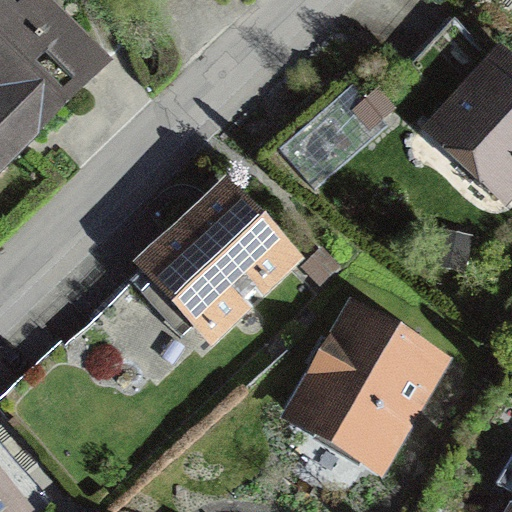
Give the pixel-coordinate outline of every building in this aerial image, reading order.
[(0,0),(0,164),(99,68),(31,0),(0,0)] [(506,224),(511,217),(511,79),(499,68),(424,150),(506,224)] [(208,367),(300,282),(224,200),(132,284),(208,367)] [(380,500),(451,381),(352,322),(281,441),(380,500)] [(0,511),(18,511),(0,491),(0,511)]
